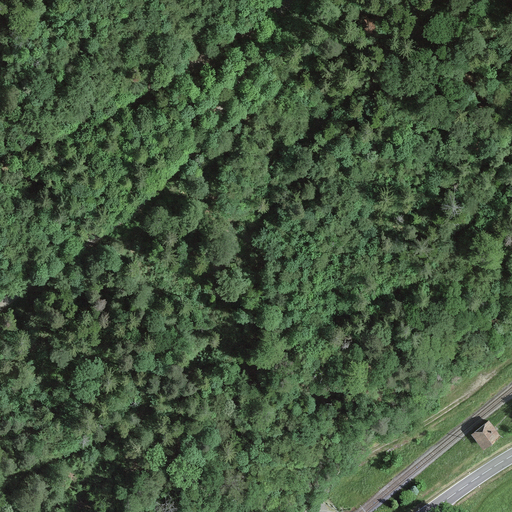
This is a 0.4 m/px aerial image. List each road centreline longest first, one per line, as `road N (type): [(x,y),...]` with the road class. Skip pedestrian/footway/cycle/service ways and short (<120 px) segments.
road 1 (unclassified): [(292,0),(232,98),(171,173),(0,306)]
road 2 (track): [(0,151),(96,121),(288,6)]
